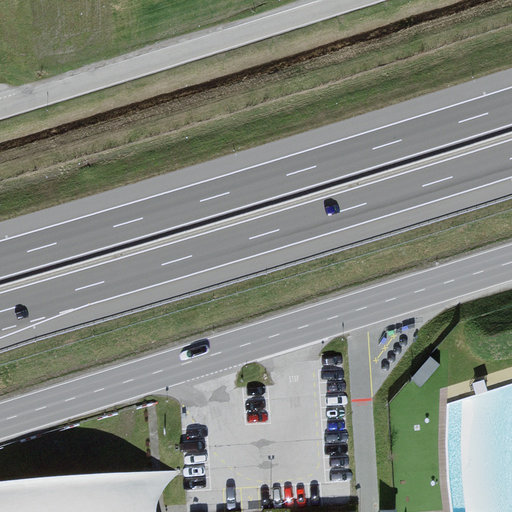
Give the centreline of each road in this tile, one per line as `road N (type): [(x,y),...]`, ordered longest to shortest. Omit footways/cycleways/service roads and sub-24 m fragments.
road 1 (tertiary): [(0,423),(511,264)]
road 2 (motorway): [(0,312),(511,158)]
road 3 (motorway): [(511,104),(0,258)]
road 4 (unclassified): [(350,0),(0,108)]
road 5 (unknown): [(308,464),(333,442),(331,409),(321,395),(206,406)]
